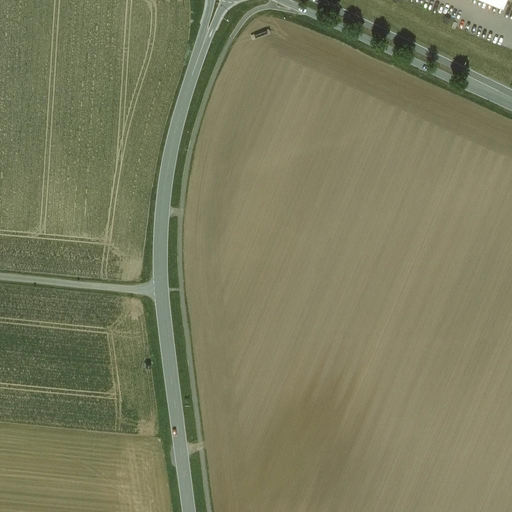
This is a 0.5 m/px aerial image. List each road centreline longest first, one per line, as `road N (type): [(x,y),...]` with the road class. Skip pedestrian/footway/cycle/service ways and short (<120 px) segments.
road 1 (tertiary): [(161,290),(171,147),(219,0)]
road 2 (secondary): [(511,101),(297,0)]
road 3 (tertiary): [(189,511),(161,290)]
road 4 (unclassified): [(0,275),(161,290)]
